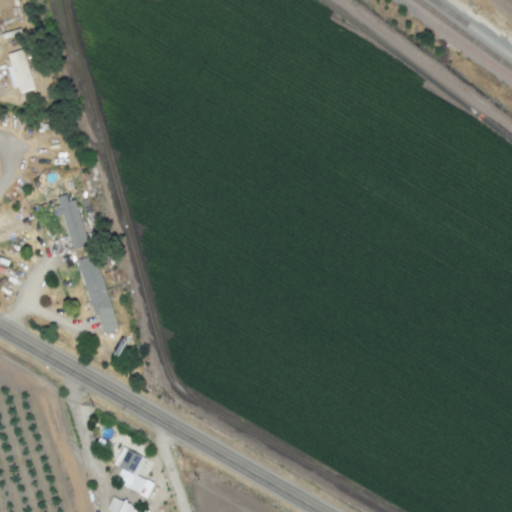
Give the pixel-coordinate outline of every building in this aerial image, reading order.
[(20,96),(7,58),(24,52),(38,91),(20,96)] [(56,197),(58,205),(54,206),(56,216),(62,214),(71,249),(87,245),(75,199),(67,201),(65,194),(56,197)] [(96,312),(102,333),(116,329),(94,254),(76,260),(91,314),(96,312)] [(151,461),(121,447),(107,479),(147,497),(153,483),(143,479),(151,461)] [(133,511),(136,508),(111,497),(105,511),(106,511),(133,511)]
